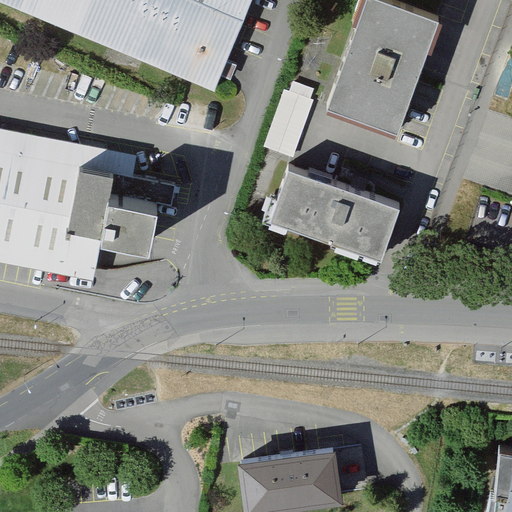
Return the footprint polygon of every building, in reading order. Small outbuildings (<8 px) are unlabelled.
[(0,0),(219,91),(255,0),(0,0)] [(439,19),(389,0),(365,0),(328,107),(397,133),(439,19)] [(266,143),(294,153),(319,86),(291,76),(266,143)] [(139,155),(0,128),(0,261),(97,280),(105,235),(152,246),(161,201),(175,204),(179,185),(135,176),(139,155)] [(404,201),(292,161),(274,215),(387,255),(404,201)] [(511,511),(511,442),(498,440),(486,511),(511,511)] [(345,441),(246,455),(253,508),(352,494),(345,441)]
